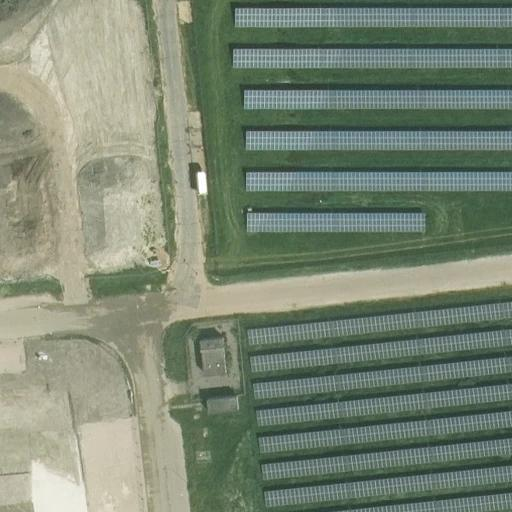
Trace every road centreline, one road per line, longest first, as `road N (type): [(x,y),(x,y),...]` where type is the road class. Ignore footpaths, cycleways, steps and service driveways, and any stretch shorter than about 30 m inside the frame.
road 1 (unclassified): [(200,306),(511,272)]
road 2 (unclassified): [(200,306),(170,0)]
road 3 (unclassified): [(164,511),(140,311)]
road 4 (unclassified): [(0,327),(140,311)]
